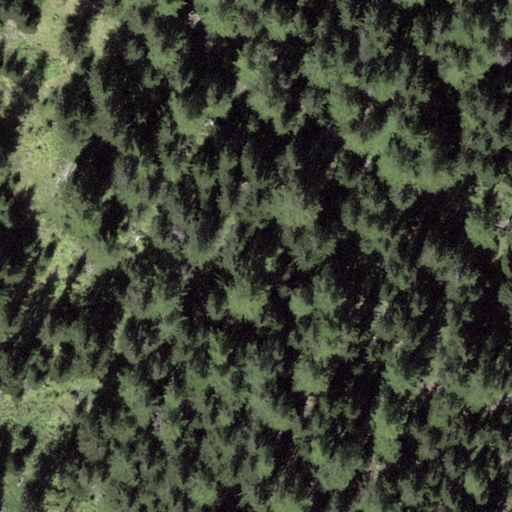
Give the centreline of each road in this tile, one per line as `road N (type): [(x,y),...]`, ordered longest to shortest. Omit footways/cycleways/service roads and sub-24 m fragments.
road 1 (track): [(341,511),(279,447),(189,282),(197,269),(284,279),(354,264),(436,277),(511,310)]
road 2 (track): [(511,232),(367,160),(186,0)]
